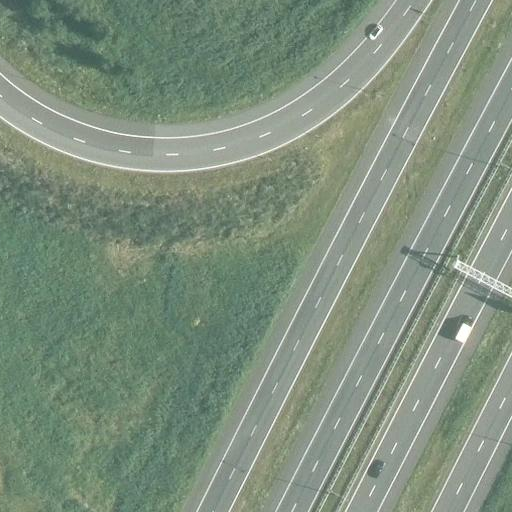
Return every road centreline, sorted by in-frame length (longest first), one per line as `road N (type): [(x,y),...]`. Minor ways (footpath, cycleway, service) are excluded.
road 1 (motorway): [(478,0),(212,511)]
road 2 (motorway): [(414,0),(375,54),(322,104),(212,150),(134,155),(87,142),(0,91)]
road 3 (motorway): [(511,92),(288,511)]
road 4 (motorway): [(362,511),(511,220)]
road 5 (motorway): [(448,511),(511,388)]
